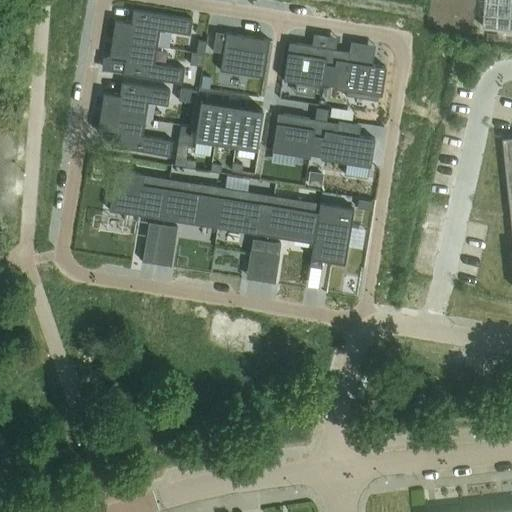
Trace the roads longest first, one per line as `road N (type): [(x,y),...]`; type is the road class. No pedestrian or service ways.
road 1 (residential): [(364,321),(75,276),(55,250),(96,0)]
road 2 (residential): [(405,41),(364,321)]
road 3 (residential): [(162,0),(405,41)]
road 4 (residential): [(131,511),(210,486),(324,471)]
road 5 (residential): [(324,471),(511,451)]
road 6 (residential): [(364,321),(324,471)]
road 7 (residential): [(511,349),(364,321)]
